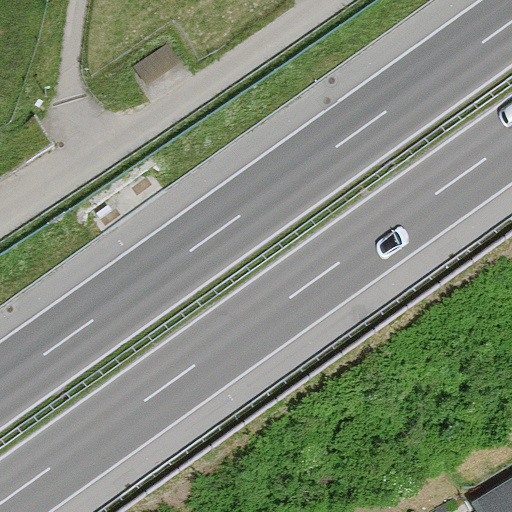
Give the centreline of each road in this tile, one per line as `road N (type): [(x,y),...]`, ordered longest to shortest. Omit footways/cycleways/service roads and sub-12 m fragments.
road 1 (motorway): [(511,22),(0,386)]
road 2 (motorway): [(0,503),(511,139)]
road 3 (residential): [(0,222),(330,0)]
